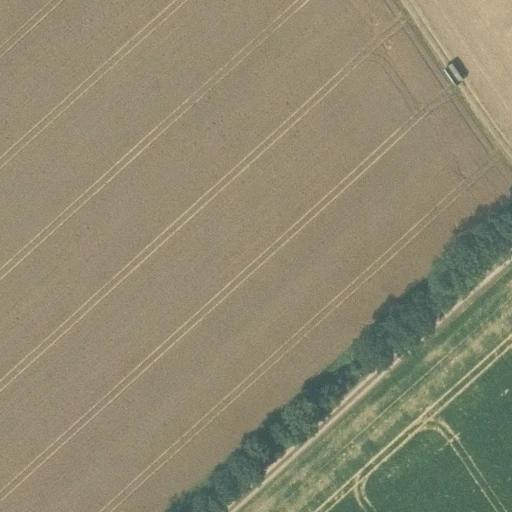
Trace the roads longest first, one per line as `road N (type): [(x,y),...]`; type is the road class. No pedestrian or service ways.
road 1 (track): [(511,267),(233,511)]
road 2 (track): [(412,0),(511,146)]
